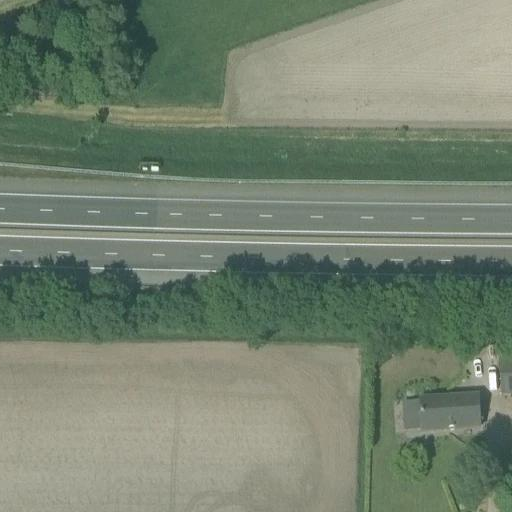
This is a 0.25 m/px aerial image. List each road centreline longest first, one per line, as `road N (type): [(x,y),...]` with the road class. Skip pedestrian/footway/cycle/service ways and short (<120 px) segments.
road 1 (motorway): [(511,219),(0,210)]
road 2 (motorway): [(0,252),(511,260)]
